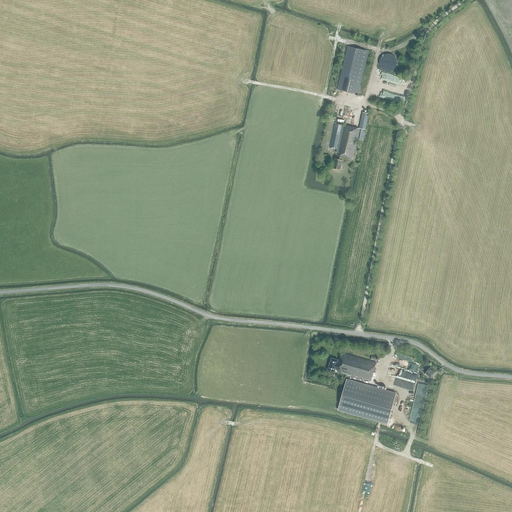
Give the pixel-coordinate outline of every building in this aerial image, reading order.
[(337,90),(357,94),(368,51),(347,46),(337,90)] [(385,53),(381,66),(394,70),(398,57),(385,53)] [(363,112),(359,128),(366,129),(369,114),(363,112)] [(358,138),(360,128),(335,123),(330,148),(337,150),(336,152),(338,153),(337,159),(335,158),(333,168),(340,170),(342,160),(341,160),(342,157),(353,160),(357,138),(358,138)] [(342,353),(339,362),(337,362),(338,360),(331,358),(328,370),(335,372),(336,369),(338,369),(337,372),(370,381),(376,363),(342,353)] [(392,366),(390,374),(412,380),(414,372),(392,366)] [(431,378),(435,373),(429,368),(425,374),(431,378)] [(395,394),(346,380),(343,391),(344,391),(339,409),(387,423),(395,394)]
